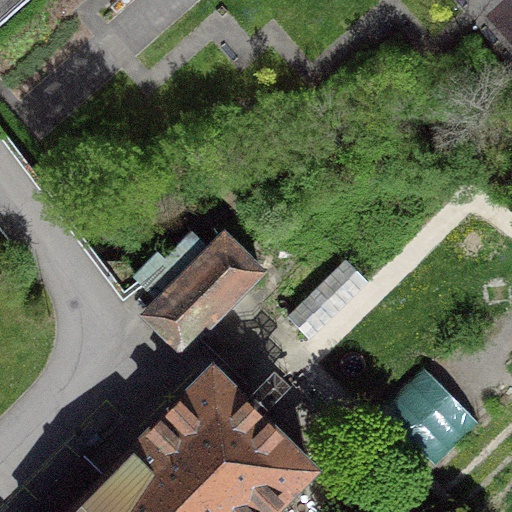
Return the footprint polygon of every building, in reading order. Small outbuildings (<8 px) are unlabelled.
[(0,0),(0,25),(28,0),(0,0)] [(160,300),(194,335),(260,272),(224,236),(160,300)] [(368,281),(346,259),(288,316),(310,339),(368,281)] [(425,369),(378,420),(438,476),(485,425),(425,369)] [(267,511),(309,470),(211,372),(68,511),(267,511)]
